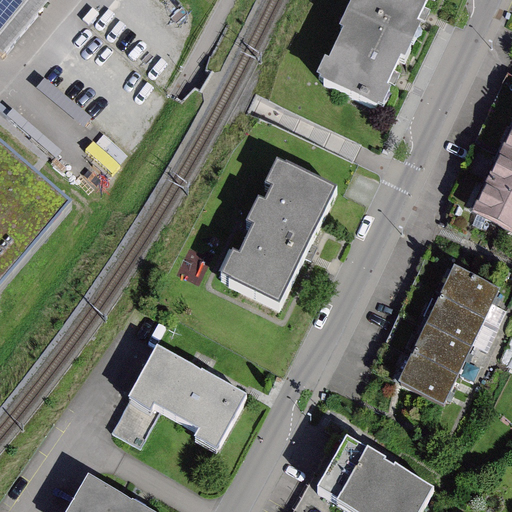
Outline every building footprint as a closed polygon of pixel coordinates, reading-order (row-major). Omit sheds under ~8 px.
[(0,0),(0,42),(35,0),(0,0)] [(353,0),(349,10),(414,41),(422,24),(418,22),(428,0),(353,0)] [(406,58),(414,41),(349,10),(340,27),(344,29),(330,59),(326,57),(318,75),(321,76),(320,79),(378,106),(379,104),(384,106),(392,89),(387,87),(402,56),(406,58)] [(511,137),(501,160),(511,165),(511,137)] [(0,289),(70,205),(0,146),(0,289)] [(255,227),(241,254),(234,251),(222,276),(229,280),(281,306),(338,188),(286,162),(286,163),(278,160),(266,185),(273,189),(267,201),(260,198),(247,223),(255,227)] [(487,191),(511,202),(511,165),(501,160),(487,191)] [(511,202),(487,191),(473,222),(511,239),(511,202)] [(441,303),(487,325),(500,296),(455,274),(441,303)] [(441,303),(427,332),(473,354),(487,325),(441,303)] [(413,362),(459,383),(473,354),(427,332),(413,362)] [(151,413),(156,405),(201,430),(196,438),(217,451),(248,397),(204,372),(159,347),(129,401),(151,413)] [(413,362),(399,391),(445,412),(459,383),(413,362)] [(423,511),(438,489),(348,437),(316,493),(348,511),(423,511)] [(153,511),(133,501),(89,476),(68,511),(153,511)]
